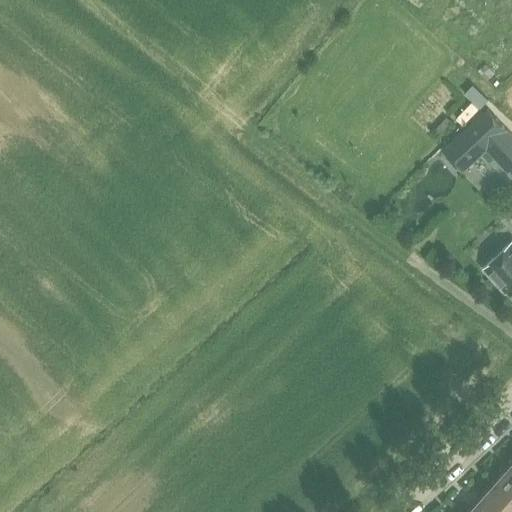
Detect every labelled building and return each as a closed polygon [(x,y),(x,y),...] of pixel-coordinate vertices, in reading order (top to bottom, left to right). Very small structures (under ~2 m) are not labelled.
[(472,83),(464,91),(480,107),(488,99),(472,83)] [(463,170),(508,128),(488,107),(443,148),(463,170)] [(436,127),(442,132),(452,121),(446,116),(436,127)] [(511,239),(484,267),(507,292),(509,290),(511,292),(511,239)] [(511,461),(497,478),(511,491),(511,461)] [(511,511),(511,491),(497,478),(481,496),(499,511),(511,511)] [(499,511),(481,496),(466,511),(499,511)]
